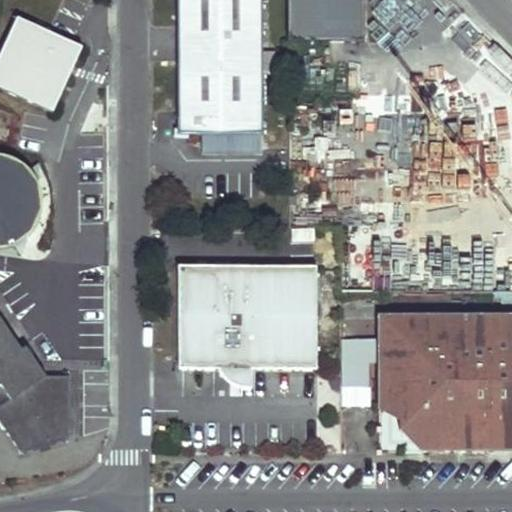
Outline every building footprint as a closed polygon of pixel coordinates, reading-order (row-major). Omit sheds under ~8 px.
[(261,56),(261,0),(177,0),(178,136),(178,138),(189,138),(261,138),(261,75),(271,75),(271,56),(261,56)] [(286,0),(286,47),(362,48),(362,0),(286,0)] [(16,18),(0,52),(0,88),(54,112),(83,49),(16,18)] [(0,236),(40,237),(41,158),(0,157),(0,236)] [(289,370),(312,371),(313,363),(316,269),(179,264),(175,358),(289,363),(289,370)] [(511,317),(511,318),(511,340),(468,341),(468,329),(397,330),(399,408),(425,408),(425,433),(511,431),(511,317)] [(511,340),(511,318),(379,318),(379,408),(399,408),(397,330),(468,329),(468,341),(511,340)] [(0,422),(22,454),(68,440),(69,378),(47,378),(26,349),(22,352),(0,320),(0,422)] [(289,363),(175,358),(175,366),(214,368),(217,375),(223,381),(230,386),(238,388),(246,388),(247,369),(289,370),(289,363)] [(344,446),(374,448),(376,409),(346,407),(344,446)] [(425,408),(399,408),(400,433),(426,453),(511,452),(511,431),(425,433),(425,408)]
